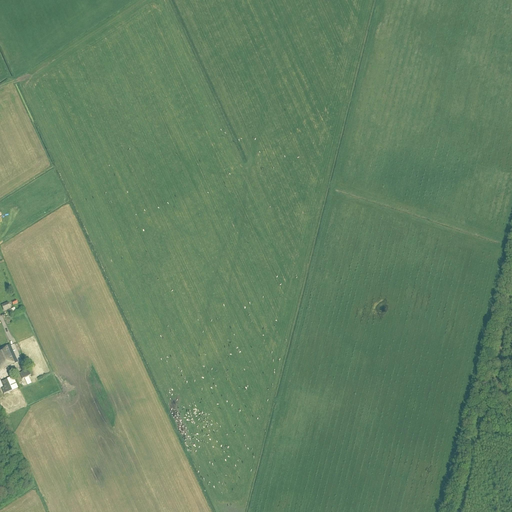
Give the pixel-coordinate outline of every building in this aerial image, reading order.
[(0,302),(3,311),(9,309),(8,306),(12,305),(0,273),(0,302)] [(2,350),(9,367),(18,363),(10,346),(2,350)] [(4,369),(9,367),(2,350),(0,350),(0,368),(1,370),(4,368),(4,369)] [(23,373),(20,374),(22,380),(31,376),(25,365),(20,367),(23,373)] [(4,388),(1,389),(4,395),(12,391),(7,380),(2,382),(4,388)]
